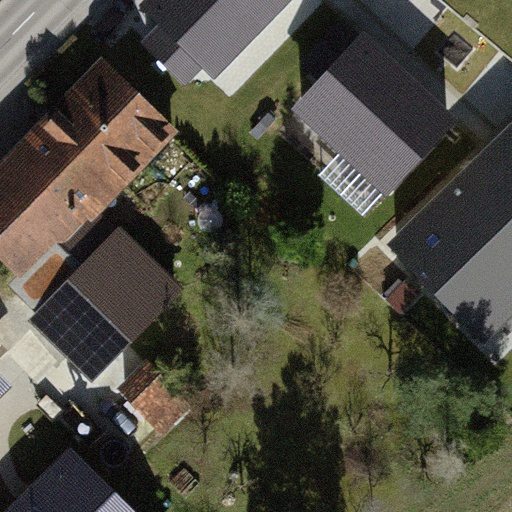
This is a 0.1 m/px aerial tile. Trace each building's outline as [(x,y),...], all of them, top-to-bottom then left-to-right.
[(286,0),(158,0),(150,9),(217,73),(286,0)] [(450,119),(369,45),(310,110),(390,183),(450,119)] [(195,136),(116,59),(0,182),(0,258),(62,316),(135,231),(120,217),(195,136)] [(511,134),(410,233),(485,311),(511,284),(511,134)] [(127,511),(71,455),(12,511),(127,511)]
